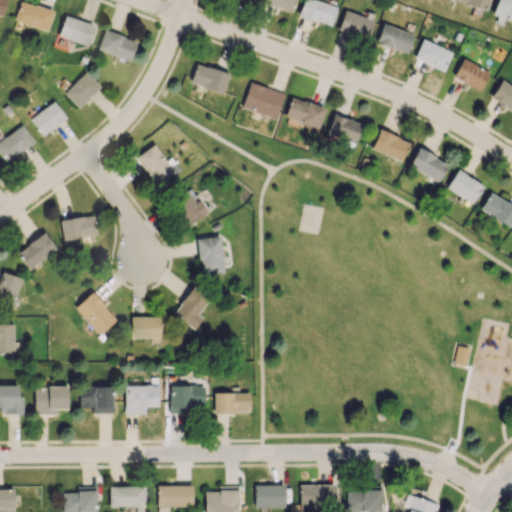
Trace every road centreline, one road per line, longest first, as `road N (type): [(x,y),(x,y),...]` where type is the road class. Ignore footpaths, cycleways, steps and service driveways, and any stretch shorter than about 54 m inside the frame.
road 1 (residential): [(491,497),(404,460),(0,456)]
road 2 (residential): [(178,17),(374,87),(511,157)]
road 3 (residential): [(0,218),(83,155),(144,95),(183,0)]
road 4 (residential): [(83,155),(126,213),(141,264)]
